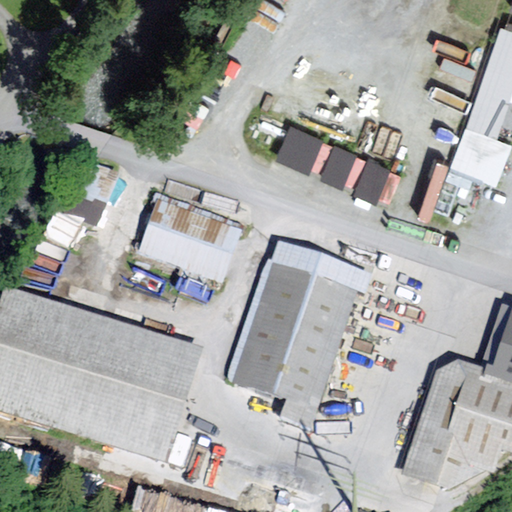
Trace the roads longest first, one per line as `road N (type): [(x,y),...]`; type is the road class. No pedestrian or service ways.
road 1 (unclassified): [(0,109),(511,282)]
road 2 (unclassified): [(82,0),(0,109)]
